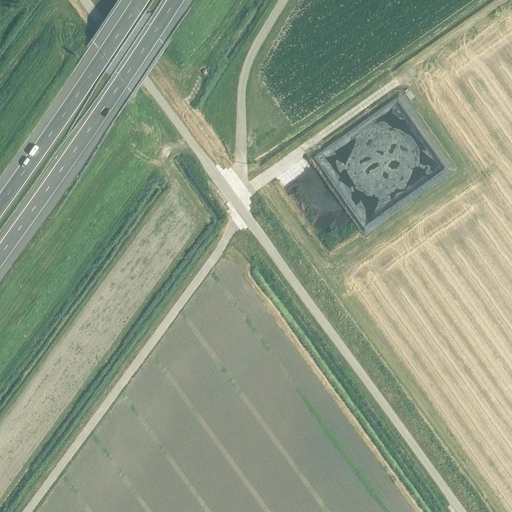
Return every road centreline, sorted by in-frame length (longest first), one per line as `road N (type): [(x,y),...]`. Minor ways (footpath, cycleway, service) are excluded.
road 1 (tertiary): [(461,511),(236,196),(84,0)]
road 2 (motorway): [(0,254),(178,0)]
road 3 (motorway): [(140,0),(0,199)]
road 4 (track): [(236,196),(396,74)]
